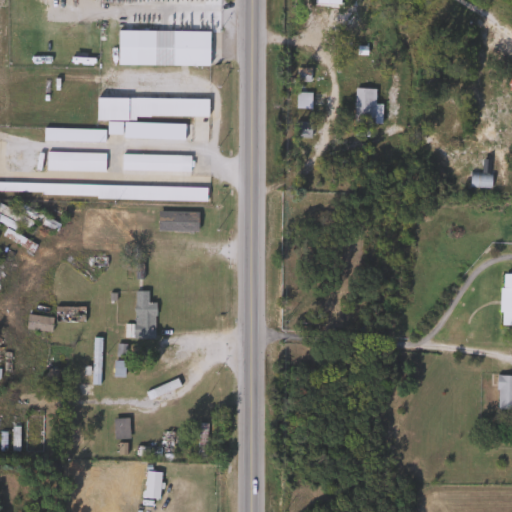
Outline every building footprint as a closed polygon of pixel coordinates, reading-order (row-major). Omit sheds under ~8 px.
[(206,66),(114,66),(114,32),(206,32),(206,66)] [(351,124),(351,90),(372,90),(372,124),(351,124)] [(308,94),(308,110),(293,110),(293,94),(308,94)] [(188,120),(188,142),(204,142),(204,100),(94,100),(94,119),(188,120)] [(307,124),(307,138),(296,138),(296,132),(296,124),(307,124)] [(40,144),(102,144),(102,130),(40,130),(40,144)] [(102,172),(102,154),(44,154),(44,172),(102,172)] [(118,172),(118,156),(187,156),(187,172),(118,172)] [(0,183),(0,195),(203,201),(204,189),(0,183)] [(53,233),(23,218),(20,225),(0,216),(0,207),(12,213),(16,205),(57,225),(53,233)] [(96,212),(126,245),(132,240),(102,207),(96,212)] [(194,232),(154,232),(154,213),(194,213),(194,232)] [(0,237),(0,235),(3,230),(32,246),(28,253),(0,237)] [(511,325),(497,325),(498,273),(511,273),(511,325)] [(131,292),(144,292),(144,302),(152,302),(152,338),(131,338),(131,292)] [(51,323),(51,307),(82,307),(82,323),(51,323)] [(47,333),(22,330),(24,315),(49,318),(47,333)] [(97,338),(89,338),(89,384),(97,384),(97,338)] [(113,359),(113,344),(123,344),(123,359),(113,359)] [(121,360),(121,376),(110,376),(110,360),(121,360)] [(511,375),(511,409),(493,409),(494,375),(511,375)] [(142,393),(173,378),(177,386),(146,401),(142,393)] [(20,414),(41,414),(41,453),(20,453),(20,414)] [(110,418),(125,418),(125,439),(110,439),(110,418)] [(172,460),(172,419),(180,419),(180,460),(172,460)] [(203,424),(203,458),(194,458),(195,424),(203,424)] [(169,433),(169,456),(161,456),(161,433),(169,433)] [(153,448),(153,456),(133,454),(134,447),(153,448)]
